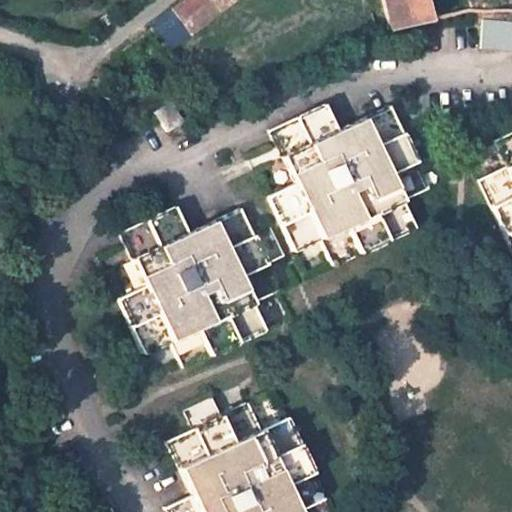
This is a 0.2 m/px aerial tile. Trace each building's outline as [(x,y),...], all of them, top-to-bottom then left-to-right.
[(151,27),(168,47),(227,4),(222,0),(180,0),(148,24),(151,27)] [(381,0),(388,26),(430,16),(426,0),(381,0)] [(511,20),(484,19),(481,49),(511,51),(511,20)] [(183,120),(170,102),(155,113),(168,131),(183,120)] [(335,131),(323,104),(268,129),(292,183),(266,195),(292,251),(318,238),(332,265),(412,227),(400,200),(427,188),(389,106),(335,131)] [(511,130),(493,139),(505,166),(478,179),(511,253),(511,130)] [(185,232),(173,206),(118,232),(142,284),(117,297),(142,353),(168,340),(181,367),(262,330),(249,302),(276,290),(238,208),(185,232)] [(258,430),(244,402),(164,439),(189,493),(163,506),(165,511),(297,511),(297,510),(325,498),(286,416),(258,430)]
